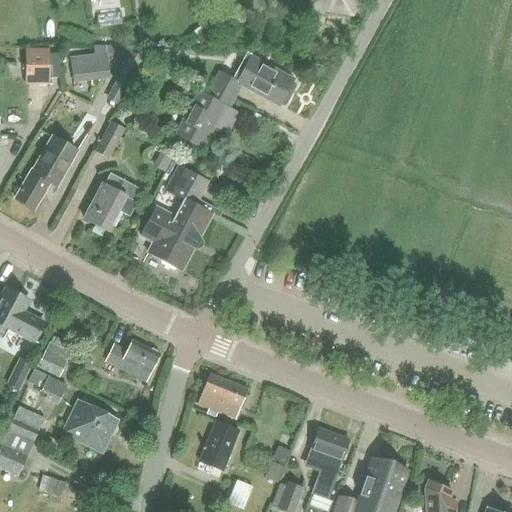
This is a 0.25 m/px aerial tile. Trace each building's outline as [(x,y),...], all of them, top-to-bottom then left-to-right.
[(310,0),(309,7),(352,16),(355,0),(310,0)] [(135,36),(124,37),(125,45),(135,45),(135,36)] [(94,56),(71,59),(74,83),(108,79),(105,56),(104,47),(96,47),(93,47),(94,56)] [(25,49),(26,82),(47,82),(46,49),(25,49)] [(151,56),(165,63),(171,52),(169,51),(154,50),(151,56)] [(250,56),(236,82),(241,85),(240,86),(277,107),(278,104),(281,105),(283,105),(294,85),(294,83),(290,82),(292,79),(250,56)] [(241,85),(236,82),(217,72),(204,96),(197,92),(174,134),(201,149),(213,127),(226,134),(237,115),(227,110),(240,86),(241,85)] [(136,125),(131,107),(116,111),(121,129),(136,125)] [(94,153),(108,160),(123,131),(109,123),(94,153)] [(56,186),(77,150),(51,136),(32,170),(30,169),(14,199),(34,210),(49,182),(56,186)] [(161,150),(153,165),(164,171),(170,160),(172,156),(161,150)] [(155,208),(139,237),(152,244),(147,253),(158,259),(160,265),(172,271),(176,270),(177,269),(182,272),(193,251),(196,251),(198,250),(200,249),(201,247),(202,245),(201,242),(201,241),(199,239),(198,237),(210,215),(203,211),(194,206),(199,197),(207,183),(200,180),(177,167),(164,191),(183,201),(174,218),(155,208)] [(139,190),(123,182),(110,175),(105,186),(102,184),(84,219),(107,231),(117,211),(128,217),(136,202),(133,201),(139,190)] [(248,194),(220,179),(213,192),(241,207),(248,194)] [(5,290),(0,300),(0,335),(1,336),(6,328),(14,332),(35,342),(43,324),(21,314),(27,302),(5,290)] [(65,327),(61,336),(67,339),(71,330),(65,327)] [(104,361),(118,368),(145,381),(158,355),(156,354),(155,351),(150,349),(149,350),(132,341),(127,351),(112,344),(104,361)] [(36,367),(58,377),(70,353),(48,342),(36,367)] [(19,359),(6,386),(19,392),(32,365),(19,359)] [(34,370),(27,383),(40,389),(39,392),(46,396),(44,399),(56,405),(66,385),(47,376),(45,380),(44,379),(45,376),(34,370)] [(196,404),(235,419),(247,390),(208,374),(196,404)] [(89,380),(86,388),(99,394),(102,385),(89,380)] [(62,434),(63,435),(102,453),(118,420),(78,401),(62,434)] [(0,469),(16,477),(26,457),(33,441),(32,441),(36,432),(42,419),(34,415),(31,414),(17,407),(12,419),(7,430),(5,429),(0,440),(0,444),(1,445),(0,446),(0,469)] [(199,461),(223,471),(238,432),(214,423),(199,461)] [(317,429),(307,457),(322,462),(318,471),(317,474),(309,494),(325,500),(336,471),(347,441),(317,429)] [(58,440),(52,452),(59,455),(65,444),(58,440)] [(277,447),(272,459),(282,463),(287,451),(277,447)] [(392,511),(405,474),(404,473),(401,472),(402,470),(376,461),(375,464),(371,462),(366,478),(364,478),(358,496),(359,497),(357,503),(356,505),(338,499),(334,511),(392,511)] [(277,484),(283,467),(270,462),(263,479),(277,484)] [(222,502),(242,510),(252,488),(232,479),(222,502)] [(285,511),(294,511),(302,489),(286,483),(285,486),(279,484),(270,506),(274,508),(277,509),(285,511)] [(425,511),(453,511),(455,503),(454,502),(453,504),(447,501),(451,492),(438,487),(436,486),(433,486),(431,487),(429,490),(424,490),(425,511)]
